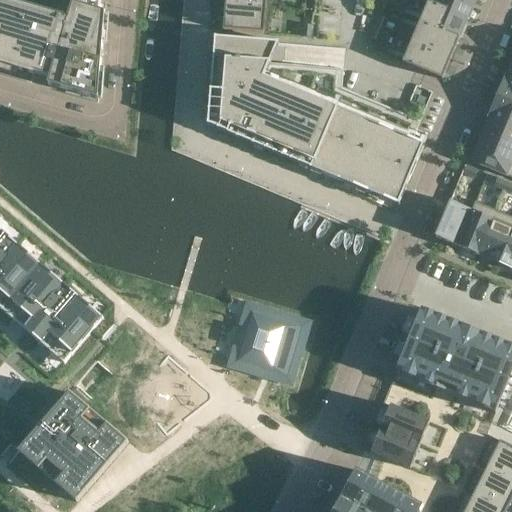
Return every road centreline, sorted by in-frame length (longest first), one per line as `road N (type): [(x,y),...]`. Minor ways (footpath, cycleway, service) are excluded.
road 1 (residential): [(407,237),(190,140),(201,0)]
road 2 (tertiary): [(407,237),(505,0)]
road 3 (residential): [(130,0),(119,130),(0,101)]
road 4 (tertiary): [(368,326),(286,511)]
road 5 (residential): [(389,277),(511,326)]
